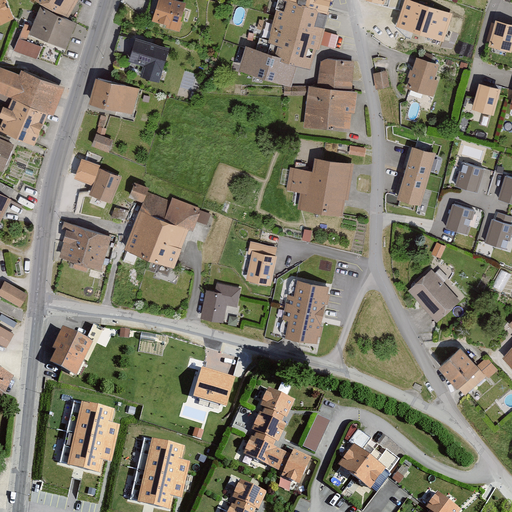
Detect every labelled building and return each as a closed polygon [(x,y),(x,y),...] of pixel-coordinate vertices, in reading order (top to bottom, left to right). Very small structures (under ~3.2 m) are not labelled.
[(8,0),(0,0),(0,20),(14,15),(8,0)] [(36,0),(66,17),(75,0),(36,0)] [(188,6),(170,0),(161,0),(154,21),(180,30),(188,6)] [(323,7),(297,0),(291,0),(288,9),(279,7),(265,54),(302,65),(317,69),(328,29),(318,26),(323,7)] [(338,0),(297,0),(323,7),(336,10),(338,0)] [(450,14),(404,0),(396,28),(441,41),(450,14)] [(76,22),(40,8),(30,34),(66,48),(76,22)] [(511,20),(497,17),(490,44),(511,49),(511,20)] [(266,30),(269,21),(260,18),(257,27),(266,30)] [(38,57),(43,44),(27,37),(32,25),(25,22),(14,48),(38,57)] [(169,49),(136,39),(129,62),(144,67),(141,77),(159,83),(169,49)] [(302,65),(265,54),(248,49),(242,72),(295,88),(302,65)] [(443,64),(420,56),(410,87),(433,95),(443,64)] [(323,86),(311,85),(309,104),(316,105),(314,125),(356,129),(360,91),(353,90),(356,61),(326,58),(323,86)] [(63,87),(23,72),(21,76),(0,68),(0,93),(13,99),(46,112),(52,114),(63,87)] [(374,70),(376,87),(390,86),(388,68),(374,70)] [(139,89),(99,78),(92,104),(132,114),(139,89)] [(503,86),(481,80),(473,108),(495,114),(503,86)] [(46,112),(13,99),(9,110),(3,107),(0,114),(0,117),(5,119),(1,129),(34,142),(46,112)] [(99,127),(103,129),(107,117),(101,116),(98,127),(99,127)] [(99,127),(97,135),(104,137),(106,129),(103,129),(99,127)] [(104,137),(97,135),(93,146),(108,151),(112,141),(104,137)] [(13,146),(0,140),(0,169),(3,171),(13,146)] [(436,149),(412,142),(396,198),(420,206),(436,149)] [(350,153),(367,154),(367,145),(351,144),(350,153)] [(357,162),(320,155),(317,170),(289,165),(286,187),(304,190),(301,206),(348,214),(357,162)] [(486,165),(461,159),(455,184),(480,190),(486,165)] [(99,167),(82,161),(75,178),(91,184),(93,184),(99,167)] [(120,177),(101,170),(91,194),(110,202),(120,177)] [(511,173),(506,172),(498,200),(511,203),(511,173)] [(146,193),(147,189),(135,185),(131,197),(146,203),(127,250),(174,268),(189,230),(192,231),(200,208),(172,198),(171,202),(146,193)] [(0,220),(11,198),(0,192),(0,220)] [(478,207),(454,200),(446,228),(470,236),(478,207)] [(511,233),(511,220),(492,215),(485,240),(508,247),(511,233)] [(110,236),(65,222),(62,229),(68,231),(59,258),(99,270),(110,236)] [(276,250),(252,246),(245,278),(271,282),(276,250)] [(461,300),(434,267),(410,286),(438,319),(461,300)] [(329,288),(297,281),(294,296),(291,296),(285,322),(288,323),(285,337),(317,344),(329,288)] [(27,295),(5,282),(0,289),(0,295),(20,307),(27,295)] [(215,293),(207,291),(201,319),(223,323),(227,305),(237,307),(241,289),(217,284),(215,293)] [(511,322),(511,344),(502,355),(511,363),(511,322)] [(87,338),(64,327),(53,347),(57,349),(51,361),(75,373),(92,341),(87,338)] [(130,330),(121,329),(120,338),(129,339),(130,330)] [(155,343),(157,335),(142,332),(142,333),(140,340),(155,343)] [(481,362),(468,345),(446,363),(471,394),(501,370),(489,355),(481,362)] [(0,405),(16,375),(0,366),(0,405)] [(235,377),(202,367),(193,395),(227,405),(235,377)] [(278,391),(269,387),(268,389),(261,404),(266,407),(285,416),(286,416),(290,409),(295,399),(288,396),(278,391)] [(113,410),(75,402),(68,431),(61,462),(100,470),(103,458),(110,460),(118,425),(110,423),(113,410)] [(136,407),(130,406),(128,413),(134,414),(136,407)] [(263,413),(260,412),(252,429),(256,431),(276,440),(278,441),(283,431),(286,425),(287,424),(282,421),(285,416),(266,407),(263,413)] [(330,421),(318,415),(303,446),(316,452),(330,421)] [(196,428),(193,436),(201,438),(203,430),(201,429),(196,428)] [(353,444),(354,443),(370,456),(375,449),(367,444),(372,437),(359,428),(349,441),(353,444)] [(253,436),(252,436),(245,452),(284,471),(292,454),(284,450),(274,445),(276,440),(256,431),(253,436)] [(183,446),(145,438),(131,498),(170,507),(172,494),(180,496),(188,461),(180,459),(183,446)] [(370,456),(354,443),(353,444),(339,464),(355,476),(370,487),(384,468),(385,466),(370,456)] [(294,449),(292,454),(284,471),(282,475),(299,483),(311,457),(294,449)] [(375,449),(370,456),(385,466),(384,468),(390,472),(400,458),(387,449),(382,455),(375,449)] [(398,472),(393,478),(399,483),(404,477),(404,476),(398,472)] [(266,491),(242,480),(234,497),(238,498),(235,504),(251,511),(254,511),(256,508),(258,509),(266,491)] [(457,511),(461,508),(438,491),(427,506),(431,509),(429,511),(428,511),(457,511)] [(251,511),(235,504),(232,503),(228,511),(251,511)]
